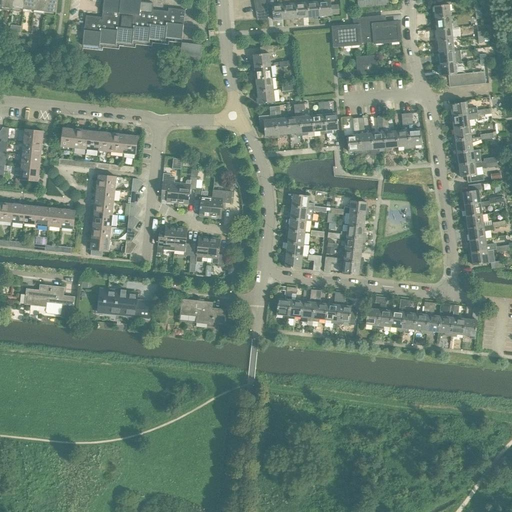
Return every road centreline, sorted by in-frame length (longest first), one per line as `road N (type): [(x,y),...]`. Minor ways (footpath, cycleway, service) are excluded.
road 1 (residential): [(412,0),(410,30),(434,109),(452,244),(450,297)]
road 2 (residential): [(450,297),(263,274)]
road 3 (residential): [(263,274),(268,195),(239,113)]
road 4 (residential): [(158,119),(0,101)]
